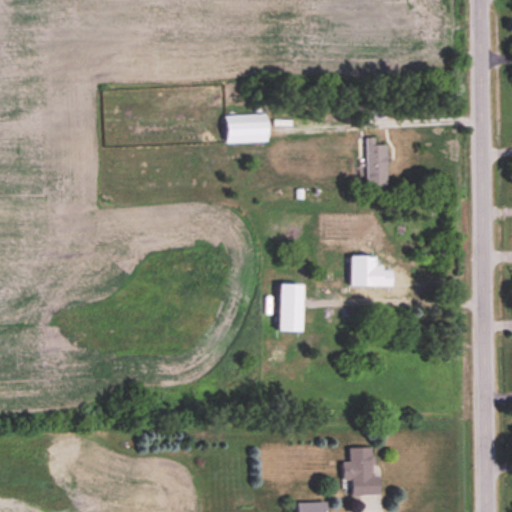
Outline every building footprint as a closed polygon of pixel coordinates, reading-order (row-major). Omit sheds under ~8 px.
[(385,186),(385,145),(374,145),(374,138),(364,138),(364,186),(385,186)] [(391,272),(391,292),(424,292),(424,272),(391,272)] [(295,325),(314,325),(314,283),(295,283),(295,325)] [(341,463),(341,486),(349,486),(349,496),(378,496),(377,475),(372,476),(372,448),(348,448),(348,463),(341,463)] [(306,511),(316,511),(316,503),(306,504),(306,511)]
